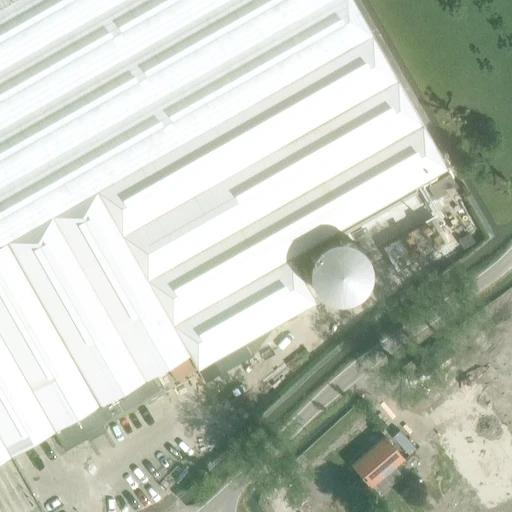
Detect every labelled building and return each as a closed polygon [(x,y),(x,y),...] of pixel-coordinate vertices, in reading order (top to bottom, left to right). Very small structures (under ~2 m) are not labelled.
[(0,0),(0,245),(371,34),(352,0),(0,0)] [(0,245),(0,461),(53,432),(64,451),(103,428),(100,423),(159,390),(151,376),(188,355),(197,370),(317,303),(291,258),(448,169),(371,34),(0,245)] [(428,187),(435,199),(457,187),(450,174),(428,187)] [(434,218),(379,250),(392,272),(447,241),(434,218)] [(463,248),(481,238),(476,227),(457,238),(463,248)] [(496,370),(459,391),(472,414),(493,403),(503,421),(506,419),(511,429),(511,352),(492,364),(496,370)] [(394,467),(402,460),(383,438),(352,464),(370,486),(382,476),(390,486),(401,476),(394,467)] [(498,473),(477,485),(483,496),(504,483),(498,473)] [(504,483),(483,496),(489,506),(510,494),(504,483)]
